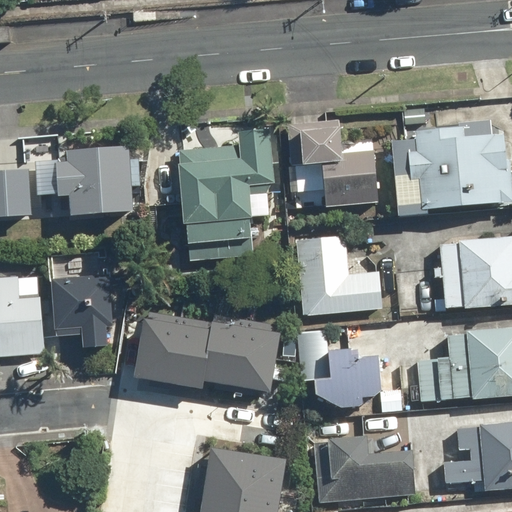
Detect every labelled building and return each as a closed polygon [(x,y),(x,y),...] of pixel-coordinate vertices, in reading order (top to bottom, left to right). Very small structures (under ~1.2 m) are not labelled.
[(336,120),(287,124),(291,166),(318,163),(322,206),(375,201),(370,152),(339,155),(336,120)] [(461,126),(413,130),(415,151),(407,152),(409,179),(417,179),(419,210),(511,202),(508,158),(503,159),(501,135),(462,138),(461,126)] [(240,148),(174,154),(183,245),(253,238),(248,187),(276,184),(270,128),(238,131),(240,148)] [(126,145),(63,150),(68,213),(131,208),(126,145)] [(0,172),(0,219),(36,216),(31,169),(0,172)] [(339,235),(293,240),(300,316),(379,308),(375,270),(343,273),(339,235)] [(511,238),(434,246),(440,312),(511,305),(511,238)] [(427,266),(389,270),(393,313),(431,309),(427,266)] [(107,274),(50,277),(53,329),(79,328),(80,349),(106,347),(105,327),(109,326),(107,274)] [(14,275),(0,276),(0,356),(40,354),(36,296),(15,297),(14,275)] [(134,319),(129,382),(259,392),(264,329),(134,319)] [(444,356),(434,357),(438,400),(511,394),(511,327),(442,333),(444,356)] [(349,347),(326,349),(327,377),(309,378),(309,393),(340,408),(363,406),(363,397),(374,396),(381,389),(378,356),(360,358),(361,366),(350,367),(349,347)] [(430,358),(411,359),(415,401),(433,400),(430,358)] [(511,422),(452,427),(454,449),(465,449),(466,458),(439,460),(441,483),(480,479),(481,490),(511,487),(511,422)] [(366,438),(309,442),(314,501),(411,494),(408,451),(367,454),(366,438)] [(199,454),(198,511),(276,511),(278,455),(199,454)]
